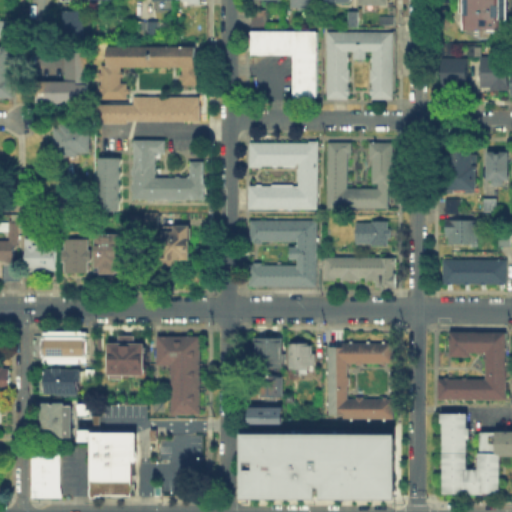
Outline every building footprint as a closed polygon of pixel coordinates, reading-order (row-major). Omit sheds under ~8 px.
[(171,0),(154,0),(153,0),(153,9),(170,9),(171,0)] [(293,0),(319,0),(319,9),(293,9),(293,0)] [(468,29),(468,0),(505,0),(505,29),(468,29)] [(87,13),(87,40),(64,39),(64,12),(87,13)] [(0,18),(9,18),(9,36),(0,36),(0,18)] [(143,39),(143,24),(158,24),(158,39),(143,39)] [(319,56),(319,99),(296,100),(296,55),(255,55),(255,34),(319,34),(319,56)] [(396,51),(396,97),(375,97),(375,51),(368,51),(368,61),(358,61),(358,50),(352,50),(351,99),(330,99),(331,35),(396,36),(396,51)] [(194,45),(194,65),(202,65),(202,85),(181,85),(182,65),(121,65),(121,81),(128,81),(128,97),(101,97),(102,64),(108,65),(108,45),(194,45)] [(0,96),(0,46),(14,46),(14,96),(0,96)] [(91,104),(39,104),(39,84),(69,84),(70,54),(91,54),(91,104)] [(466,56),(466,84),(441,84),(442,56),(466,56)] [(485,59),(510,59),(510,90),(484,90),(485,59)] [(199,119),(99,119),(99,103),(133,103),(133,95),(199,95),(199,119)] [(53,122),(87,122),(87,154),(53,154),(53,122)] [(167,140),(167,157),(162,157),(161,176),(192,176),(192,165),(207,165),(206,201),(136,201),(137,140),(167,140)] [(252,187),(299,187),(299,169),(252,169),(252,144),(320,144),(320,211),(252,211),(252,187)] [(351,186),(372,186),(372,144),(394,144),(394,211),(331,210),(331,144),(351,144),(351,186)] [(486,150),(507,150),(507,183),(486,183),(486,150)] [(475,151),(475,188),(443,188),(443,151),(475,151)] [(103,160),(122,160),(122,212),(103,212),(103,160)] [(459,212),(459,198),(445,197),(444,211),(459,212)] [(156,211),(144,211),(144,227),(157,226),(156,211)] [(250,218),(315,219),(315,285),(250,284),(250,263),(297,263),(297,258),(288,258),(288,245),(297,245),(297,240),(250,240),(250,218)] [(443,218),(476,218),(476,242),(443,242),(443,218)] [(13,240),(13,224),(21,225),(21,240),(13,240)] [(391,225),(391,246),(360,246),(360,225),(391,225)] [(190,228),(190,265),(166,264),(166,228),(190,228)] [(100,238),(122,238),(122,273),(100,273),(100,238)] [(92,242),(92,274),(67,274),(67,242),(92,242)] [(0,261),(0,243),(16,243),(16,261),(0,261)] [(28,270),(28,244),(58,245),(58,270),(28,270)] [(441,282),(441,257),(504,257),(504,282),(441,282)] [(344,281),(328,281),(328,259),(397,259),(397,289),(380,289),(380,283),(344,283),(344,281)] [(6,281),(6,267),(20,267),(20,281),(6,281)] [(88,334),(88,365),(48,365),(48,334),(88,334)] [(508,335),(508,402),(441,401),(441,380),(485,380),(485,356),(469,356),(469,360),(452,360),(452,335),(508,335)] [(159,366),(160,337),(203,337),(203,410),(172,409),(173,366),(159,366)] [(257,367),(257,340),(283,340),(283,367),(257,367)] [(143,373),(106,373),(107,341),(143,341),(143,373)] [(395,345),(395,366),(351,366),(351,399),(395,399),(395,416),(330,416),(330,345),(395,345)] [(293,347),(315,347),(315,368),(293,368),(293,347)] [(50,395),(50,371),(82,371),(82,395),(50,395)] [(87,382),(87,371),(98,371),(98,382),(87,382)] [(263,378),(284,378),(284,397),(263,397),(263,378)] [(73,402),(73,414),(74,414),(74,438),(44,438),(44,402),(73,402)] [(253,424),(250,424),(250,407),(284,408),(284,424),(253,424)] [(98,430),(137,430),(137,433),(136,433),(136,460),(133,460),(133,494),(97,494),(97,496),(92,496),(92,414),(98,414),(98,430)] [(471,470),(481,470),(481,433),(511,433),(511,456),(501,456),(501,494),(444,494),(444,415),(471,415),(471,470)] [(157,439),(149,439),(149,428),(157,428),(157,439)] [(396,479),(359,479),(334,479),(334,497),(323,497),(323,486),(317,486),(317,497),(244,497),(244,433),(396,433),(396,479)] [(60,451),(60,496),(31,496),(31,451),(60,451)] [(359,479),(359,497),(334,497),(334,479),(359,479)] [(359,479),(396,479),(396,497),(359,497),(359,479)]
